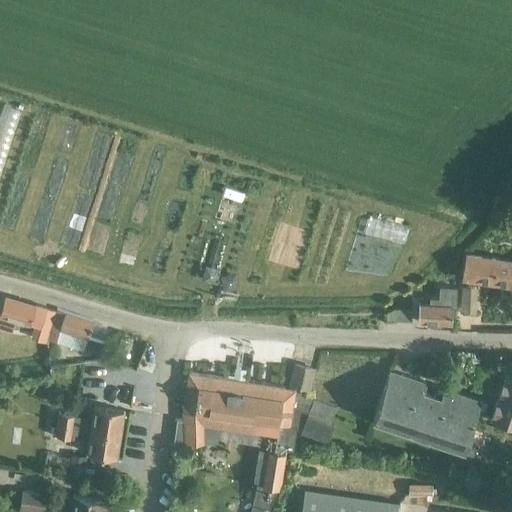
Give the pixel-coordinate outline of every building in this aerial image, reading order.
[(366,217),(364,224),(376,227),(378,220),(366,217)] [(511,284),(511,262),(496,260),(496,259),(480,256),(467,254),(463,278),(492,283),(492,281),(511,284)] [(419,304),(418,321),(418,322),(451,324),(452,306),(456,306),(457,288),(439,287),(439,298),(429,298),(429,304),(419,304)] [(25,322),(31,303),(5,295),(0,312),(0,327),(12,331),(15,319),(25,322)] [(87,337),(93,321),(56,308),(55,310),(31,303),(25,322),(35,325),(32,337),(46,341),(47,339),(57,342),(61,329),(87,337)] [(386,320),(395,321),(411,322),(411,311),(395,311),(387,313),(386,320)] [(32,337),(29,345),(44,349),(46,341),(32,337)] [(314,368),(294,364),(289,384),(310,389),(314,368)] [(484,392),(490,371),(479,368),(472,388),(484,392)] [(467,445),(481,401),(444,388),(440,398),(424,392),(427,383),(389,370),(373,419),(464,450),(465,450),(467,445)] [(239,380),(189,373),(183,411),(183,419),(184,444),(202,443),(217,443),(219,427),(276,435),(274,452),(268,452),(263,488),(277,490),(280,481),(285,449),(293,450),(297,426),(303,426),(313,398),(294,391),(294,389),(284,388),(284,387),(239,380)] [(511,422),(511,378),(504,376),(491,416),(511,422)] [(76,415),(74,427),(90,429),(120,434),(124,411),(94,406),(92,418),(76,415)] [(303,426),(301,432),(323,440),(331,421),(308,412),(303,426)] [(58,413),(54,436),(72,439),(76,415),(58,413)] [(176,419),(173,444),(184,444),(183,419),(176,419)] [(74,427),(72,439),(88,441),(87,453),(117,458),(120,434),(90,429),(74,427)] [(464,450),(462,454),(473,458),(476,448),(467,445),(465,450),(464,450)] [(87,456),(71,453),(68,474),(84,477),(87,456)] [(468,473),(458,485),(471,497),(482,485),(468,473)] [(398,511),(399,504),(304,490),(300,511),(398,511)] [(43,511),(46,495),(22,491),(18,511),(43,511)] [(107,511),(109,501),(72,495),(69,511),(107,511)]
